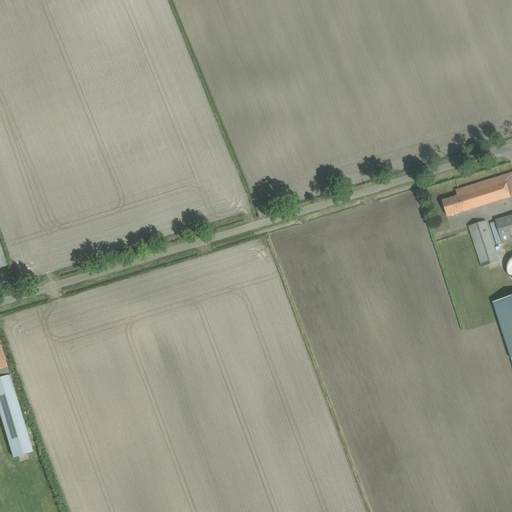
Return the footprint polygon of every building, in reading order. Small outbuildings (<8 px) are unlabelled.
[(442,201),(445,211),(447,217),(511,196),(511,173),(456,191),(458,196),(442,201)] [(511,216),(496,222),(490,223),(497,245),(511,240),(511,216)] [(499,261),(486,220),(468,226),(482,267),(499,261)] [(511,296),(493,303),(511,360),(511,359),(511,296)] [(0,377),(0,415),(13,458),(33,452),(10,375),(0,377)]
